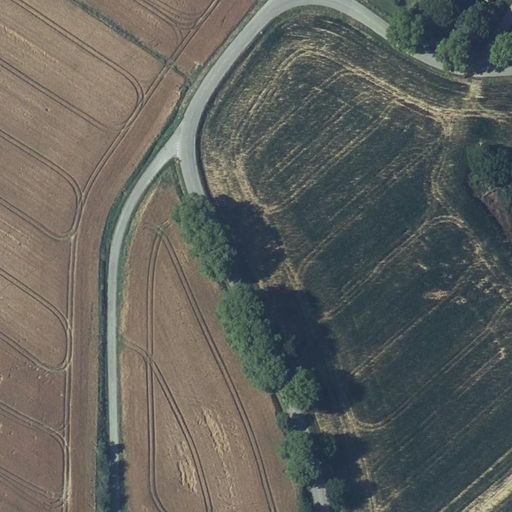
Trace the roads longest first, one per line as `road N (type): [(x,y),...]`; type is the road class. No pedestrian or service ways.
road 1 (unclassified): [(183,141),(156,156),(135,184),(112,240),(115,511)]
road 2 (tertiary): [(321,511),(303,433),(200,211),(183,141)]
road 3 (tertiary): [(341,0),(446,61),(511,65)]
road 4 (tertiary): [(183,141),(207,80),(277,0)]
